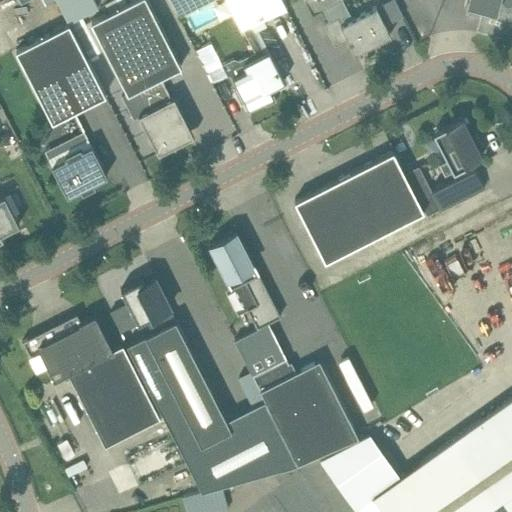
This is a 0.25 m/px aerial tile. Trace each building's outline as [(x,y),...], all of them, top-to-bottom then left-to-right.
[(58,0),(70,21),(97,6),(94,0),(58,0)] [(109,11),(91,20),(127,91),(120,95),(132,117),(139,113),(158,152),(186,138),(190,125),(174,95),(167,98),(157,78),(182,65),(148,0),(130,0),(127,2),(109,11)] [(126,0),(110,0),(105,3),(109,11),(127,2),(126,0)] [(207,0),(228,0),(243,27),(250,23),(286,5),(283,0),(172,0),(179,14),(207,0)] [(305,0),(312,13),(337,0),(305,0)] [(395,0),(385,0),(376,5),(341,23),(338,15),(329,20),(324,22),(335,44),(347,37),(355,52),(390,34),(385,24),(403,14),(395,0)] [(467,0),(465,7),(467,8),(468,2),(475,4),(474,6),(496,12),(499,0),(467,0)] [(69,21),(16,48),(52,120),(105,93),(69,21)] [(250,23),(243,27),(257,55),(244,62),(247,68),(232,76),(238,87),(234,89),(241,103),(245,101),(248,106),(273,93),(270,87),(284,79),(269,49),(264,51),(250,23)] [(221,64),(207,71),(212,82),(227,74),(221,64)] [(439,163),(445,174),(454,169),(454,170),(482,155),(477,145),(481,143),(476,133),(472,135),(462,116),(434,131),(448,158),(439,163)] [(107,174),(92,144),(82,148),(80,145),(65,153),(66,156),(52,164),(67,194),(81,187),(82,190),(95,184),(93,181),(107,174)] [(295,199),(325,259),(424,209),(393,149),(295,199)] [(431,188),(441,208),(484,186),(474,166),(431,188)] [(0,235),(1,235),(0,233),(0,232),(19,223),(15,215),(4,194),(0,196),(0,195),(0,235)] [(239,233),(228,233),(208,243),(230,287),(245,280),(256,302),(247,307),(257,326),(281,314),(239,233)] [(127,327),(159,311),(144,281),(135,285),(133,281),(110,293),(127,327)] [(23,338),(38,367),(48,362),(56,377),(68,371),(105,443),(160,415),(123,343),(114,347),(97,312),(82,320),(77,310),(23,338)] [(127,343),(201,489),(297,462),(264,398),(227,417),(176,318),(127,343)] [(287,355),(252,373),(297,462),(359,435),(386,422),(346,343),(294,370),(287,355)] [(511,511),(511,395),(400,475),(356,506),(359,511),(511,511)] [(200,488),(180,494),(185,511),(206,511),(207,511),(200,488)]
